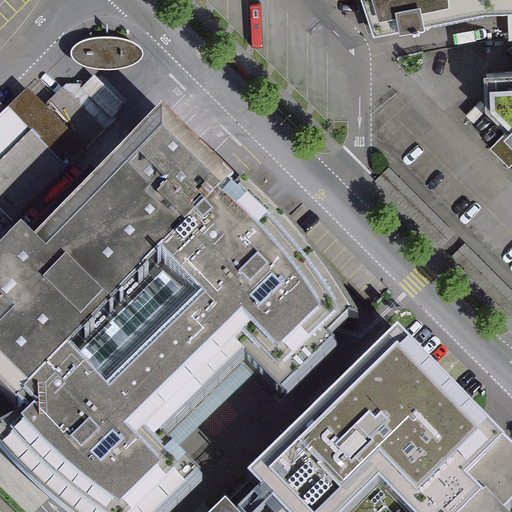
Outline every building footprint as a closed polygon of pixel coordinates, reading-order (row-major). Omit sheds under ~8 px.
[(511,0),(351,0),(362,35),(444,15),(511,6),(511,0)] [(77,66),(84,69),(93,72),(101,73),(111,73),(120,72),(129,70),(139,66),(143,61),(143,54),(141,49),(136,45),(123,41),(110,39),(96,40),(82,44),(73,51),(71,56),(72,61),(77,66)] [(511,75),(483,77),(484,99),(507,124),(491,141),(501,151),(511,161),(511,75)] [(121,111),(93,83),(81,90),(65,88),(45,111),(84,152),(121,111)] [(0,215),(8,225),(84,152),(45,111),(28,94),(0,120),(0,215)] [(12,252),(0,263),(0,417),(223,193),(154,125),(20,260),(12,252)] [(389,166),(375,180),(442,246),(456,232),(389,166)] [(0,417),(0,418),(11,430),(0,440),(0,478),(3,482),(26,506),(32,511),(164,511),(189,489),(149,449),(193,408),(231,372),(271,406),(334,346),(353,328),(336,298),(321,276),(302,252),(283,230),(261,207),(238,187),(228,198),(223,193),(0,417)] [(511,288),(465,242),(451,256),(511,317),(511,288)] [(238,511),(229,502),(218,511),(351,511),(383,482),(412,511),(507,511),(506,511),(511,505),(511,442),(401,328),(251,474),(264,488),(239,511),(238,511)]
